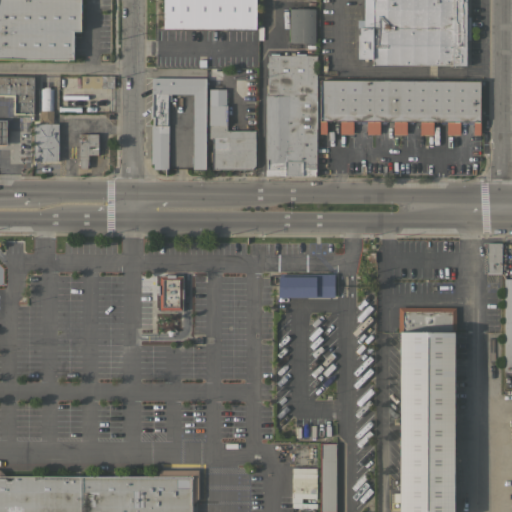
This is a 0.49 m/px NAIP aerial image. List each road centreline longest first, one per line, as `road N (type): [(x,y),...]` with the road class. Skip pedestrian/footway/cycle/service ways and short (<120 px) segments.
road 1 (residential): [(503,209),(504,0)]
road 2 (residential): [(131,207),(136,0)]
